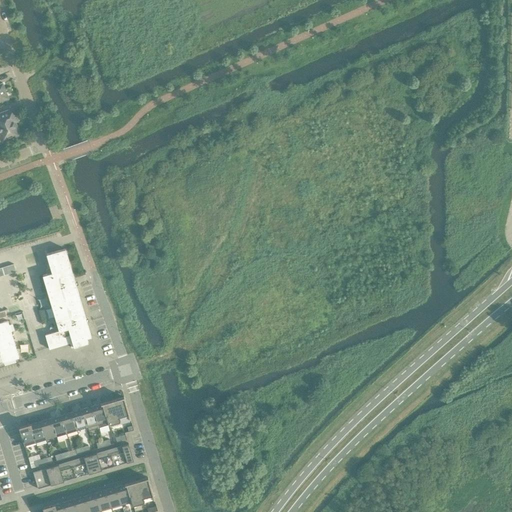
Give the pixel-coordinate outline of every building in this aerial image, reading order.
[(12,109),(0,113),(0,135),(2,141),(19,135),(13,119),(16,118),(12,109)] [(46,254),(52,272),(42,275),(59,330),(45,334),(49,349),(70,342),(71,347),(88,342),(87,338),(91,336),(65,248),(46,254)] [(14,264),(0,267),(0,276),(16,271),(14,264)] [(0,363),(19,358),(8,320),(0,322),(0,363)] [(105,402),(103,403),(109,424),(130,418),(124,397),(105,402)] [(109,424),(103,403),(92,406),(97,423),(107,420),(108,424),(109,424)] [(99,428),(97,423),(92,406),(82,409),(87,426),(88,431),(99,428)] [(77,429),(87,426),(82,409),(71,412),(77,429)] [(66,432),(77,429),(71,412),(61,415),(66,432)] [(66,432),(61,415),(51,418),(56,435),(66,432)] [(40,421),(45,438),(56,435),(51,418),(40,421)] [(45,438),(40,421),(30,424),(35,441),(45,438)] [(19,427),(24,444),(35,441),(30,424),(19,427)] [(115,437),(117,442),(127,439),(125,434),(115,437)] [(114,466),(133,460),(128,443),(109,449),(114,466)] [(95,472),(114,466),(109,449),(90,454),(95,472)] [(76,477),(95,472),(90,454),(71,460),(76,477)] [(57,483),(76,477),(71,460),(52,466),(57,483)] [(52,466),(33,471),(38,488),(57,483),(52,466)] [(129,482),(135,504),(144,501),(154,498),(148,477),(138,480),(129,483),(129,482)] [(129,482),(118,486),(123,503),(131,500),(132,504),(135,504),(129,482)] [(118,486),(107,489),(112,506),(123,503),(118,486)] [(107,489),(97,492),(102,509),(112,506),(107,489)] [(97,492),(86,495),(90,511),(91,511),(102,509),(97,492)] [(90,511),(86,495),(75,498),(79,511),(90,511)] [(79,511),(75,498),(64,501),(67,511),(79,511)] [(67,511),(64,501),(54,505),(55,511),(67,511)]
